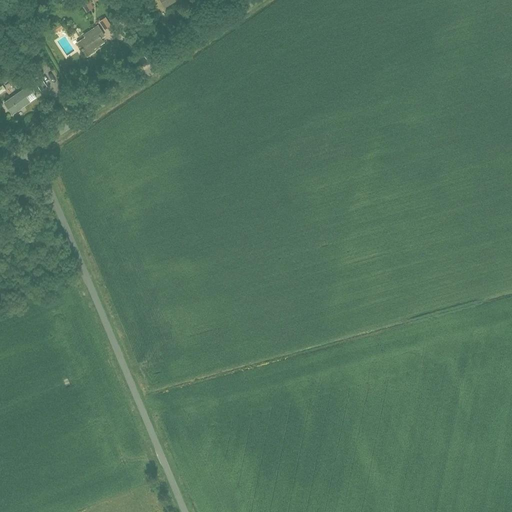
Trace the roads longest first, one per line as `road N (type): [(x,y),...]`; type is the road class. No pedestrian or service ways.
road 1 (unclassified): [(184,511),(32,149)]
road 2 (unclassified): [(32,149),(265,0)]
